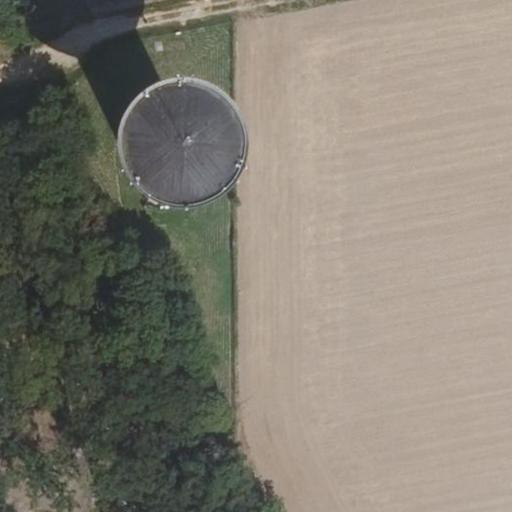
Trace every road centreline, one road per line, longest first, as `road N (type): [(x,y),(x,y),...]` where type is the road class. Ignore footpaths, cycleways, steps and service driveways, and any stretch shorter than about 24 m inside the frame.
road 1 (track): [(217,511),(8,51)]
road 2 (track): [(267,0),(20,44),(0,56)]
